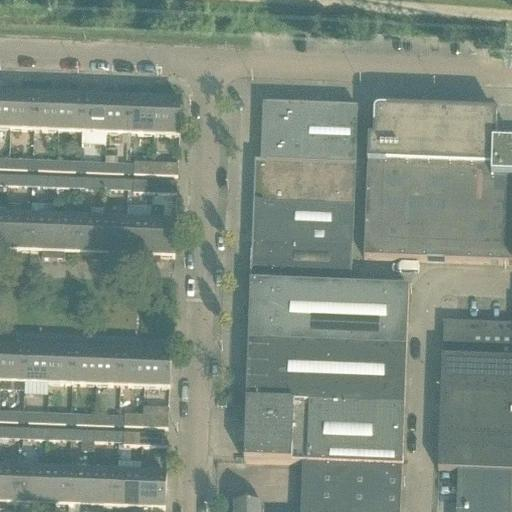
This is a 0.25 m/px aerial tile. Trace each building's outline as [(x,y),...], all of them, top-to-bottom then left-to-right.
[(0,133),(10,134),(12,92),(0,92),(0,99),(0,98),(0,133)] [(10,134),(34,135),(35,100),(23,99),(23,92),(12,92),(10,134)] [(34,135),(58,136),(60,94),(48,93),(48,100),(35,100),(34,135)] [(58,136),(82,137),(83,102),(71,101),(71,94),(60,94),(58,136)] [(82,137),(81,149),(106,150),(106,137),(108,96),(96,95),(96,102),(83,102),(82,137)] [(106,137),(130,138),(132,104),(119,103),(119,96),(108,96),(106,137)] [(130,138),(154,139),(156,98),(145,97),(144,104),(132,104),(130,138)] [(156,98),(154,139),(180,141),(181,106),(167,105),(167,98),(156,98)] [(263,107),(261,165),(356,169),(358,111),(263,107)] [(364,262),(426,264),(511,266),(511,150),(496,149),(497,117),(386,113),(379,113),(378,113),(377,114),(376,115),(375,116),(375,117),(374,118),(374,142),(369,142),(364,262)] [(0,163),(0,173),(8,174),(9,164),(0,163)] [(9,164),(8,174),(27,175),(27,165),(9,164)] [(38,165),(38,175),(56,176),(57,166),(38,165)] [(255,165),(254,205),(354,209),(356,169),(261,165),(255,165)] [(57,166),(56,176),(75,177),(76,166),(57,166)] [(134,166),(133,179),(149,179),(150,167),(134,166)] [(86,167),(85,177),(104,178),(105,168),(86,167)] [(150,167),(149,179),(177,181),(178,168),(150,167)] [(105,168),(104,178),(123,178),(124,168),(117,168),(105,168)] [(0,179),(0,189),(8,190),(8,180),(0,179)] [(8,180),(8,190),(26,191),(27,181),(8,180)] [(37,181),(37,191),(56,192),(56,182),(37,181)] [(56,182),(56,192),(75,193),(75,183),(56,182)] [(85,183),(85,193),(104,194),(104,184),(85,183)] [(104,184),(104,194),(123,194),(123,184),(104,184)] [(133,185),(133,197),(149,198),(149,185),(133,185)] [(149,185),(149,198),(177,199),(177,187),(149,185)] [(254,205),(252,246),(353,250),(354,209),(254,205)] [(17,256),(30,257),(31,222),(7,221),(5,263),(17,263),(17,256)] [(42,264),(53,265),(55,223),(31,222),(30,257),(42,257),(42,264)] [(65,258),(77,259),(79,224),(55,223),(53,265),(65,265),(65,258)] [(90,266),(101,267),(103,225),(79,224),(77,259),(90,259),(90,266)] [(113,260),(125,261),(127,226),(103,225),(101,267),(113,267),(113,260)] [(138,268),(149,269),(151,227),(127,226),(125,261),(138,261),(138,268)] [(151,227),(149,269),(161,269),(161,262),(175,263),(176,228),(151,227)] [(252,246),(251,286),(351,290),(353,250),(252,246)] [(251,286),(249,346),(406,352),(409,292),(351,290),(251,286)] [(511,327),(444,324),(443,360),(511,362),(511,327)] [(1,387),(25,388),(26,353),(14,352),(14,345),(2,345),(1,387)] [(25,388),(49,389),(51,347),(39,346),(39,353),(26,353),(25,388)] [(249,346),(246,405),(310,408),(404,411),(406,352),(249,346)] [(49,389),(73,390),(74,355),(61,354),(62,347),(51,347),(49,389)] [(73,390),(97,391),(99,349),(87,348),(87,356),(74,355),(73,390)] [(97,391),(121,392),(122,357),(110,357),(110,349),(99,349),(97,391)] [(121,392),(145,393),(146,351),(135,350),(135,358),(122,357),(121,392)] [(146,351),(145,393),(170,394),(171,359),(157,359),(158,351),(146,351)] [(438,475),(458,475),(511,477),(511,362),(443,360),(438,475)] [(244,465),(303,467),(306,468),(310,408),(246,405),(244,465)] [(306,468),(402,471),(404,411),(310,408),(306,468)] [(140,419),(140,432),(168,433),(169,413),(143,412),(143,419),(140,419)] [(0,416),(0,426),(18,427),(18,417),(0,416)] [(28,417),(28,427),(47,428),(47,418),(28,417)] [(47,418),(47,428),(65,429),(66,419),(47,418)] [(76,419),(76,429),(95,430),(95,420),(76,419)] [(124,419),(124,431),(140,432),(140,419),(124,419)] [(95,420),(95,430),(113,431),(114,421),(95,420)] [(0,432),(0,442),(17,443),(17,433),(0,432)] [(28,433),(27,443),(46,444),(46,434),(28,433)] [(46,434),(46,444),(65,445),(65,435),(46,434)] [(76,435),(75,445),(94,446),(94,436),(76,435)] [(94,436),(94,446),(113,447),(113,437),(94,436)] [(124,437),(123,449),(139,450),(139,438),(124,437)] [(139,438),(139,450),(167,451),(167,439),(139,438)] [(301,511),(400,511),(402,471),(306,468),(303,467),(301,511)] [(7,511),(7,506),(20,507),(21,474),(0,473),(0,511),(7,511)] [(32,511),(43,511),(45,475),(21,474),(20,507),(32,507),(32,511)] [(55,511),(55,508),(68,509),(69,476),(45,475),(43,511),(55,511)] [(511,477),(458,475),(456,511),(510,511),(511,495),(511,494),(511,477)] [(80,511),(91,511),(93,477),(69,476),(68,509),(81,509),(80,511)] [(103,511),(103,510),(116,511),(117,478),(93,477),(91,511),(103,511)] [(128,511),(139,511),(141,479),(117,478),(116,511),(129,511),(128,511)] [(141,479),(139,511),(151,511),(166,511),(167,480),(141,479)]
